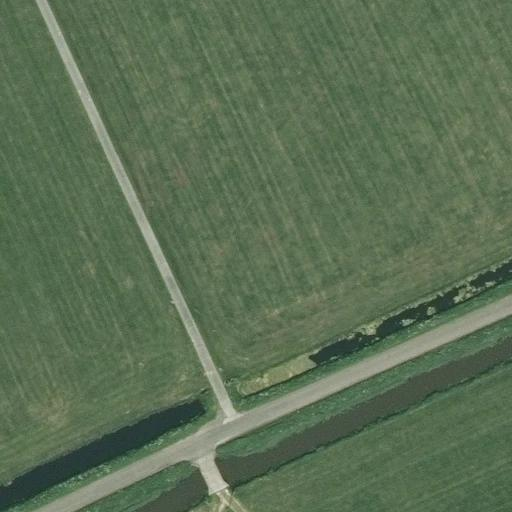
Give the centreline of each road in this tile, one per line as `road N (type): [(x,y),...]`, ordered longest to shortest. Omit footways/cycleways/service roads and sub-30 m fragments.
road 1 (unclassified): [(70,511),(511,306)]
road 2 (unknown): [(152,225),(249,428)]
